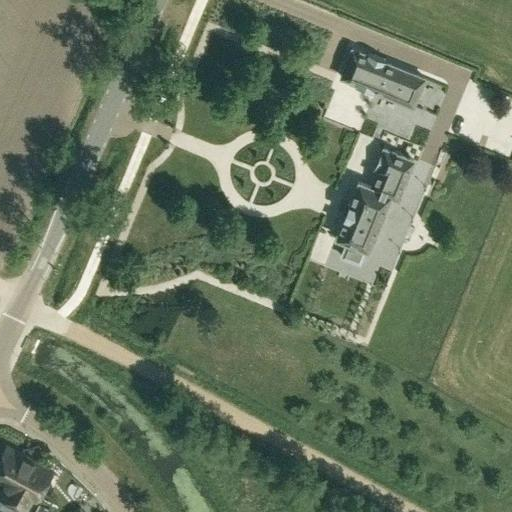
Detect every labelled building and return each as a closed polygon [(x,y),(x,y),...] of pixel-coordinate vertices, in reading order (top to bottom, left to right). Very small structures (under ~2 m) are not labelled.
[(426,68),(351,39),(337,75),(412,104),(426,68)] [(371,100),(329,84),(320,109),(361,125),(371,100)] [(511,100),(475,87),(459,130),(511,149),(511,100)] [(398,199),(413,161),(383,149),(375,170),(377,171),(371,187),(358,181),(336,237),(347,242),(341,255),(360,263),(365,249),(368,250),(389,196),(398,199)] [(36,498),(44,484),(45,479),(45,474),(42,470),(39,467),(22,457),(20,452),(7,445),(0,457),(0,478),(7,482),(0,494),(26,508),(32,496),(36,498)]
